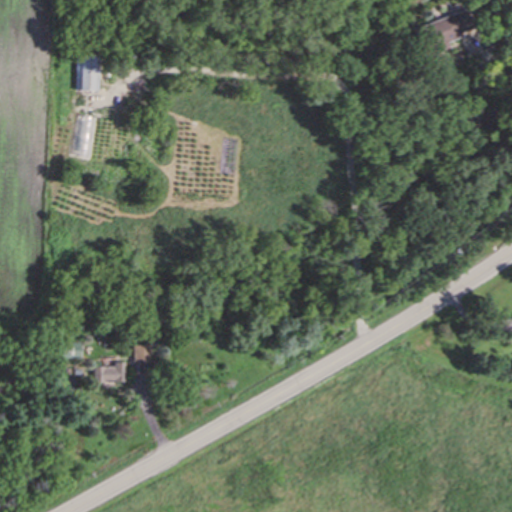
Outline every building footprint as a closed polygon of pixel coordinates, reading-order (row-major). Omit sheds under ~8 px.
[(415,28),(420,48),(474,33),(469,13),(415,28)] [(99,57),(81,57),(81,93),(99,93),(99,57)] [(81,360),(81,345),(63,345),(63,360),(81,360)] [(149,348),(134,348),(134,367),(149,367),(149,348)] [(124,365),(99,365),(99,385),(124,385),(124,365)]
